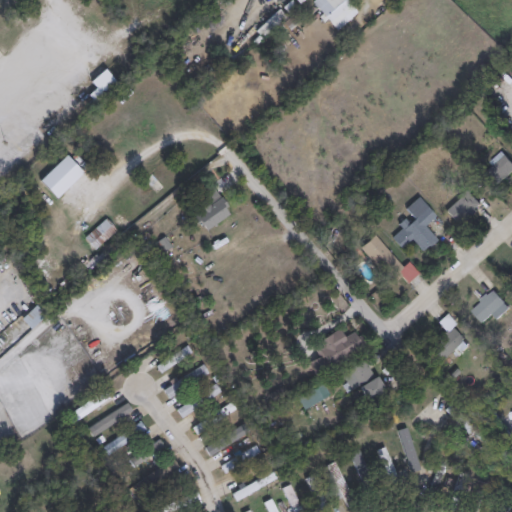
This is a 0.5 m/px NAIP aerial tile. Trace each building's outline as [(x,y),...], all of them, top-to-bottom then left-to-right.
[(484,168),(506,157),(511,170),(511,176),(492,186),(484,168)] [(459,226),(445,212),(465,191),(479,205),(459,226)] [(412,240),(399,248),(394,240),(404,234),(398,226),(411,217),(404,208),(419,197),(434,219),(424,225),(435,242),(420,252),(412,240)] [(401,268),(407,263),(417,274),(406,284),(400,277),(390,285),(358,249),(374,236),(401,268)] [(490,316),(481,325),(469,312),(491,291),(508,309),(495,321),(490,316)] [(438,323),(442,319),(462,341),(440,363),(427,350),(446,332),(438,323)] [(365,349),(315,378),(308,364),(319,358),(312,345),(338,330),(343,338),(355,331),(365,349)] [(154,367),(185,346),(189,353),(159,374),(154,367)] [(176,411),(213,384),(218,392),(182,419),(176,411)] [(234,410),(196,435),(191,429),(229,403),(234,410)] [(247,431),(207,455),(203,447),(242,423),(247,431)] [(162,445),(135,470),(130,463),(156,439),(162,445)] [(389,479),(374,453),(382,449),(397,474),(389,479)] [(151,475),(171,460),(180,472),(160,487),(151,475)] [(229,495),(272,473),(275,480),(233,502),(229,495)] [(320,511),(305,479),(312,476),(328,511),(325,511),(320,511)] [(292,511),(282,489),(289,486),(300,511),(292,511)] [(482,488),(475,511),(467,511),(474,486),(482,488)] [(167,511),(151,511),(150,509),(191,492),(195,500),(167,511)] [(274,511),(265,511),(261,505),(268,501),(274,511)]
